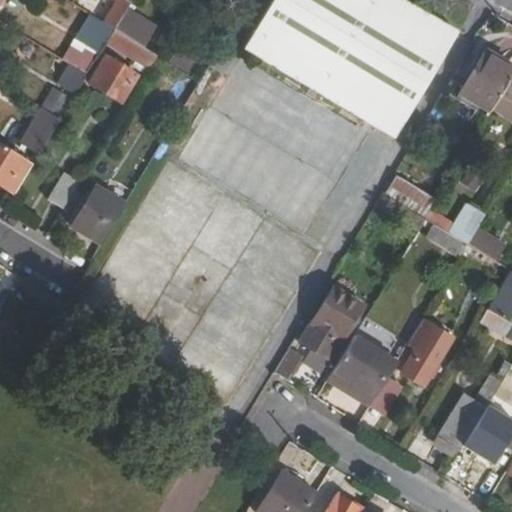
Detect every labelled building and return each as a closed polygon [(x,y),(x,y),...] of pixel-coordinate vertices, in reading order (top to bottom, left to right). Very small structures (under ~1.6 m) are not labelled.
[(97,2),(89,15),(106,25),(114,30),(126,9),(131,0),(115,0),(109,10),(97,2)] [(401,0),(272,0),(243,48),(389,137),(454,32),(401,0)] [(156,27),(126,9),(114,30),(144,48),(156,27)] [(106,25),(97,40),(105,45),(106,43),(114,30),(106,25)] [(106,43),(148,69),(156,55),(144,48),(114,30),(106,43)] [(159,51),(185,67),(194,52),(167,37),(159,51)] [(483,50),(459,91),(487,109),(493,100),(510,71),(511,69),(483,50)] [(156,55),(183,71),(185,67),(159,51),(156,55)] [(147,71),(171,86),(190,97),(199,81),(183,71),(156,55),(148,69),(147,71)] [(88,84),(121,104),(132,86),(117,77),(123,67),(105,56),(88,84)] [(56,85),(75,94),(85,74),(65,65),(56,85)] [(511,72),(510,71),(493,100),(511,112),(511,72)] [(171,86),(159,107),(177,118),(190,97),(171,86)] [(58,113),(68,96),(51,87),(42,104),(58,113)] [(34,154),(57,119),(39,107),(16,142),(34,154)] [(0,184),(15,193),(32,165),(0,145),(0,184)] [(395,172),(381,194),(415,214),(428,192),(395,172)] [(63,173),(47,199),(61,207),(76,182),(63,173)] [(95,186),(70,226),(100,245),(124,204),(95,186)] [(373,204),(415,229),(421,218),(415,214),(381,194),(380,192),(373,204)] [(427,222),(438,228),(454,238),(464,243),(482,212),(463,201),(449,223),(433,213),(427,222)] [(426,209),(421,218),(427,222),(433,213),(426,209)] [(415,229),(414,230),(430,241),(438,228),(427,222),(421,218),(415,229)] [(438,228),(430,241),(447,251),(454,238),(438,228)] [(469,247),(506,269),(511,257),(511,256),(477,235),(469,247)] [(483,311),(511,328),(506,338),(511,342),(511,272),(508,270),(483,311)] [(331,286),(297,341),(329,360),(362,305),(331,286)] [(477,321),(506,338),(511,328),(483,311),(477,321)] [(404,344),(412,349),(399,371),(421,385),(434,362),(430,360),(446,333),(420,317),(404,344)] [(351,334),(326,376),(356,393),(353,397),(367,406),(384,378),(385,376),(395,360),(351,334)] [(463,394),(438,436),(457,449),(509,363),(503,359),(495,373),(491,370),(473,399),(463,394)] [(326,376),(324,380),(353,397),(356,393),(326,376)] [(384,378),(367,406),(381,415),(400,385),(385,376),(384,378)] [(482,415),(457,457),(476,469),(482,458),(494,465),(506,446),(496,439),(503,428),(482,415)] [(482,458),(476,469),(487,476),(494,465),(482,458)] [(281,471),(256,511),(304,511),(316,492),(281,471)] [(213,485),(196,511),(241,511),(254,491),(223,472),(215,486),(213,485)] [(333,499),(348,508),(351,503),(336,494),(333,499)] [(333,499),(325,511),(353,511),(348,508),(333,499)] [(348,508),(353,511),(362,511),(363,510),(351,503),(348,508)]
